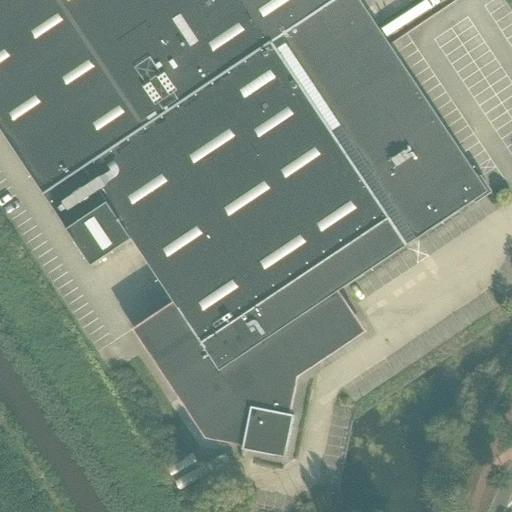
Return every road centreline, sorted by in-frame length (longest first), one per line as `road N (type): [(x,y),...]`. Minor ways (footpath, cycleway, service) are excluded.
road 1 (unknown): [(511,219),(326,395),(307,474),(287,483),(260,477)]
road 2 (unknown): [(0,152),(125,348)]
road 3 (unknown): [(475,7),(445,35),(438,56),(511,167)]
